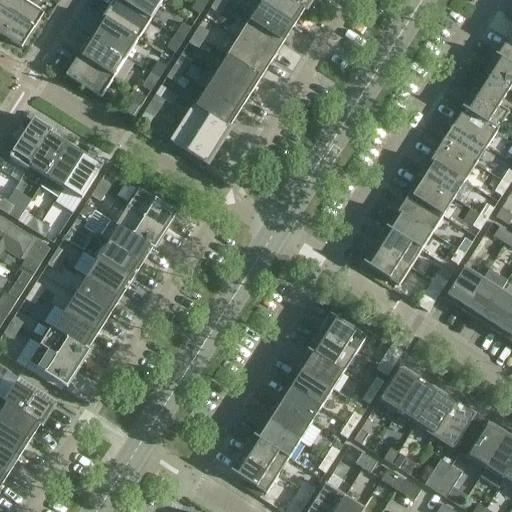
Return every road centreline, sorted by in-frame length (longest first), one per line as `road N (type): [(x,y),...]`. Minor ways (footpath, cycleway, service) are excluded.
road 1 (residential): [(224,201),(29,511)]
road 2 (residential): [(324,263),(491,0)]
road 3 (tertiary): [(424,0),(275,235)]
road 4 (tertiary): [(275,235),(139,451)]
road 5 (residential): [(188,476),(324,263)]
road 6 (residential): [(352,0),(224,201)]
road 7 (residential): [(224,201),(28,79)]
road 8 (residential): [(511,389),(324,263)]
